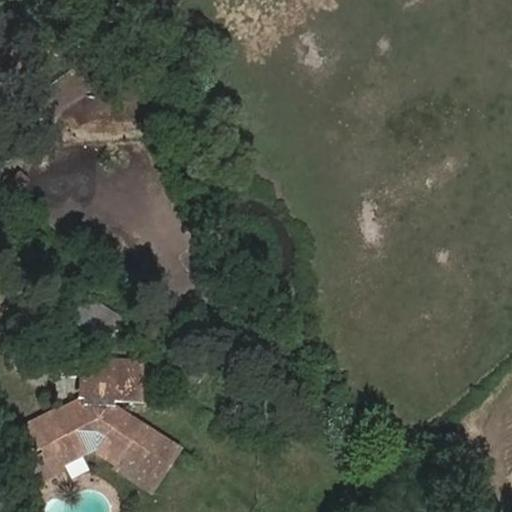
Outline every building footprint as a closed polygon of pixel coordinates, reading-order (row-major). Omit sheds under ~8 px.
[(88,299),(76,323),(108,338),(120,314),(88,299)] [(47,330),(26,314),(11,333),(32,350),(47,330)] [(54,369),(85,360),(82,350),(52,359),(54,369)] [(100,412),(85,360),(54,369),(64,406),(66,414),(48,424),(44,417),(7,438),(20,462),(10,468),(22,489),(48,475),(44,469),(68,456),(63,436),(94,436),(84,453),(103,465),(102,468),(140,492),(165,453),(100,412)] [(0,441),(0,448),(10,468),(20,462),(7,438),(0,441)]
